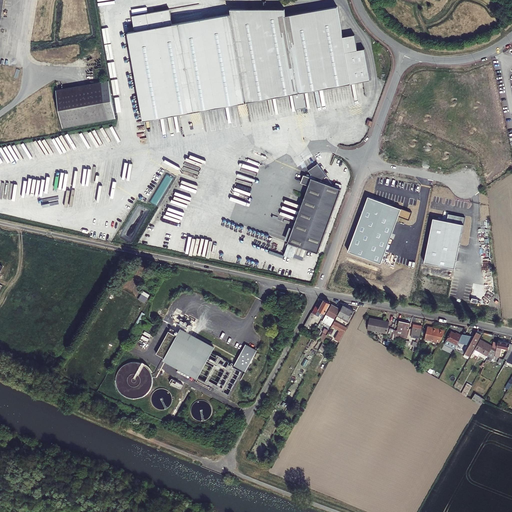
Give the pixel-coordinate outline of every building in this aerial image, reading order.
[(283,9),(229,9),(230,14),(245,102),(292,94),(295,109),(305,107),(302,92),(349,84),(368,80),(363,49),(356,50),(353,35),(341,37),(335,7),(284,16),(283,9)] [(143,121),(245,102),(230,14),(127,32),(143,121)] [(498,32),(500,36),(511,29),(511,27),(511,26),(498,32)] [(111,77),(57,85),(63,123),(116,114),(111,77)] [(368,80),(349,84),(352,98),(371,95),(368,80)] [(285,237),(314,248),(338,183),(318,177),(317,176),(323,173),(315,160),(306,166),(308,170),(307,172),(301,170),(298,177),(306,180),(290,223),(285,236),(285,237)] [(348,250),(381,262),(399,215),(401,216),(400,217),(409,220),(412,212),(368,196),(348,250)] [(425,262),(455,267),(465,217),(448,214),(447,221),(433,218),(425,262)] [(290,223),(286,221),(281,234),(285,236),(290,223)] [(145,303),(150,294),(143,290),(138,299),(145,303)] [(318,312),(324,315),(329,305),(323,302),(323,303),(320,302),(312,316),(314,317),(315,316),(316,317),(318,312)] [(342,306),(339,305),(336,310),(331,307),(324,320),(332,323),(338,311),(339,311),(342,307),(342,306)] [(353,313),(342,307),(339,311),(337,317),(348,323),(353,313)] [(305,330),(312,316),(311,315),(304,330),(305,330)] [(314,317),(312,316),(305,330),(307,331),(314,317)] [(386,323),(366,320),(365,331),(384,334),(386,323)] [(339,343),(346,330),(333,323),(331,327),(339,331),(334,340),(339,343)] [(397,338),(405,339),(407,324),(398,323),(396,332),(393,332),(391,338),(395,339),(395,338),(397,338)] [(416,347),(420,333),(421,327),(413,326),(410,338),(414,339),(415,336),(416,336),(415,343),(411,342),(411,346),(416,347)] [(444,331),(426,328),(425,334),(424,340),(438,343),(444,331)] [(161,360),(226,395),(239,372),(225,364),(227,362),(208,352),(210,347),(178,330),(174,337),(165,332),(153,354),(162,358),(161,360)] [(455,346),(460,336),(456,334),(455,336),(449,332),(445,341),(455,346)] [(477,335),(473,333),(462,357),(466,359),(477,335)] [(473,349),(479,352),(486,356),(486,355),(488,356),(485,360),(492,361),(493,356),(494,350),(491,347),(479,340),(473,349)] [(496,363),(499,365),(502,358),(505,359),(509,343),(496,341),(494,350),(493,356),(495,356),(496,351),(501,352),(499,356),(501,357),(500,359),(498,358),(496,363)] [(242,345),(232,365),(243,371),(253,352),(242,345)] [(466,396),(471,387),(466,384),(461,393),(466,396)] [(471,399),(480,405),(484,399),(475,393),(471,399)] [(205,400),(197,403),(193,412),(197,420),(205,423),(213,419),(217,411),(213,403),(205,400)]
